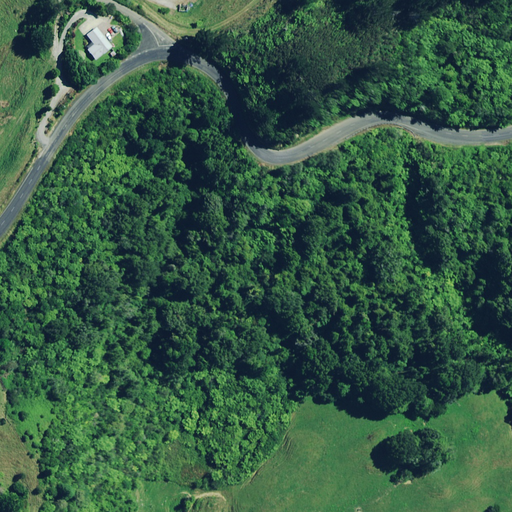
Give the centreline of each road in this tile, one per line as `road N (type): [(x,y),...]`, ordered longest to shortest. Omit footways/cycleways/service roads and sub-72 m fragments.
road 1 (tertiary): [(148,53),(199,67),(257,152),(275,160),(381,115),(454,137),(511,132)]
road 2 (tertiary): [(0,229),(77,108),(148,53)]
